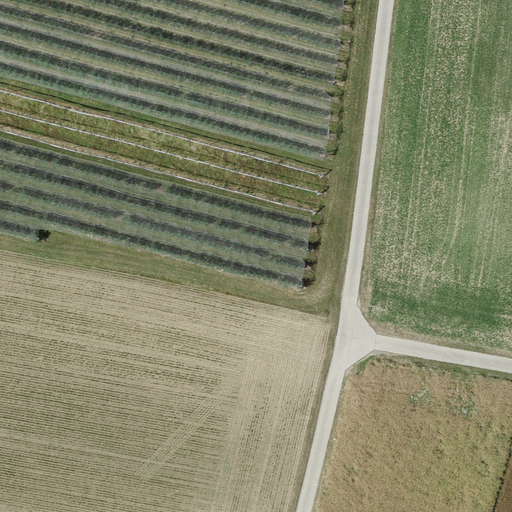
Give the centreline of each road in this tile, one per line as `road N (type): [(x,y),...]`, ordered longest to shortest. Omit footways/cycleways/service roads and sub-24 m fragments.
road 1 (track): [(388,0),(346,337),(511,366)]
road 2 (track): [(346,337),(304,511)]
